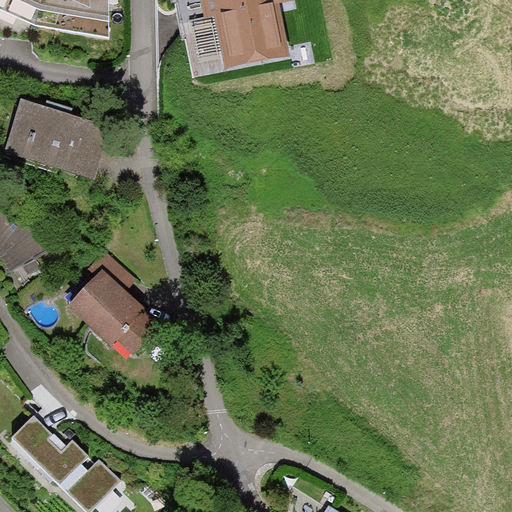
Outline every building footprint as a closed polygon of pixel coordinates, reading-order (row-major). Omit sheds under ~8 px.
[(0,0),(0,11),(36,27),(109,38),(107,0),(0,0)] [(297,2),(297,0),(201,0),(206,20),(216,20),(228,76),(292,63),(280,6),(297,2)] [(5,153),(95,182),(110,130),(77,120),(22,103),(5,153)] [(0,257),(1,259),(9,274),(22,266),(29,276),(41,268),(35,259),(48,251),(35,230),(0,203),(0,257)] [(118,341),(134,357),(163,326),(127,293),(137,283),(106,254),(91,269),(100,277),(70,309),(111,348),(118,341)] [(15,441),(89,511),(91,511),(120,483),(100,463),(88,476),(79,467),(87,459),(72,444),(69,447),(62,454),(48,441),(53,436),(36,419),(15,441)] [(103,511),(117,511),(127,497),(115,490),(102,511),(103,511)]
